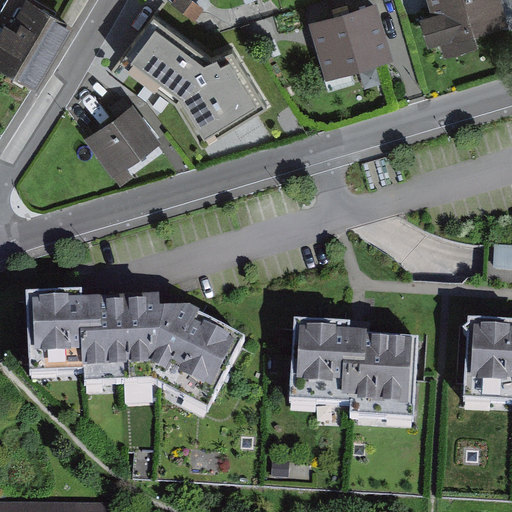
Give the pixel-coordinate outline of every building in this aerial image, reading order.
[(22,0),(0,36),(0,55),(34,77),(70,19),(38,0),(22,0)] [(435,0),(445,32),(508,14),(503,0),(435,0)] [(315,23),(329,71),(387,54),(372,5),(315,23)] [(207,57),(143,12),(109,59),(173,106),(202,147),(269,106),(229,45),(207,57)] [(95,121),(122,162),(163,135),(136,94),(95,121)] [(493,282),(511,282),(511,258),(494,258),(493,282)] [(155,372),(168,304),(167,288),(96,291),(84,291),(84,282),(29,284),(33,366),(87,363),(88,375),(155,372)] [(168,304),(155,372),(212,401),(248,332),(191,303),(178,303),(168,304)] [(355,413),(417,414),(419,336),(366,334),(366,319),(299,317),(297,396),(356,397),(355,413)] [(511,319),(473,319),(471,395),(511,396),(511,319)]
